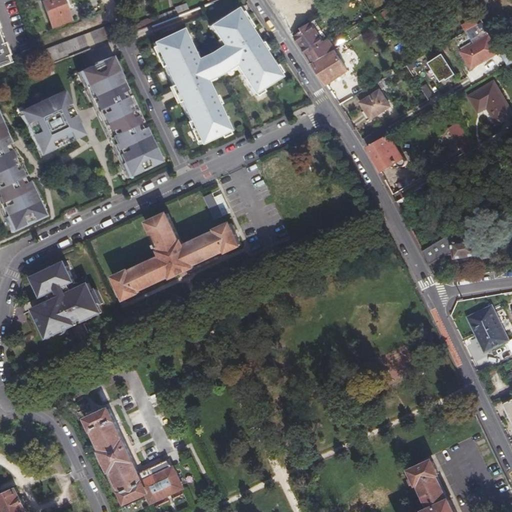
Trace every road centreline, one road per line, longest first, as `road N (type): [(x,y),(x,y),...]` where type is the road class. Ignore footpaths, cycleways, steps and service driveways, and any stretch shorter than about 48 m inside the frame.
road 1 (residential): [(185,179),(21,260),(0,334)]
road 2 (residential): [(330,108),(431,296)]
road 3 (residential): [(431,296),(511,464)]
road 4 (unknown): [(362,142),(511,56)]
road 5 (residential): [(330,108),(185,179)]
road 6 (residential): [(0,396),(59,432),(94,511)]
road 7 (residential): [(122,43),(185,179)]
road 8 (residential): [(260,0),(330,108)]
